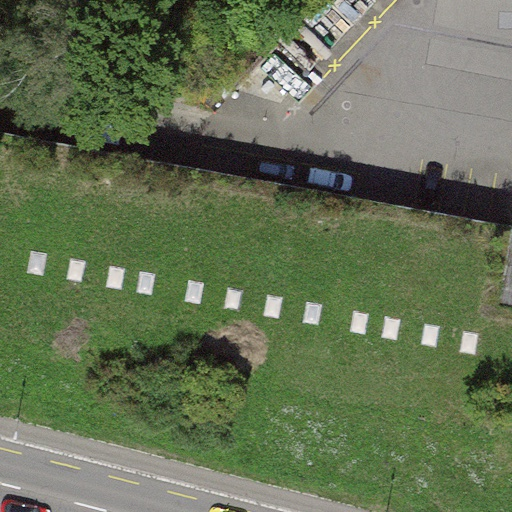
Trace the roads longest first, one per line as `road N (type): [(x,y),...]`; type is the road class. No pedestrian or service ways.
road 1 (residential): [(511,61),(364,170),(156,140)]
road 2 (primary): [(0,481),(118,511)]
